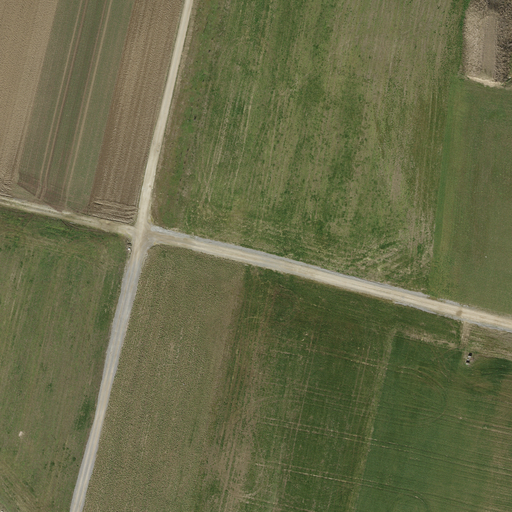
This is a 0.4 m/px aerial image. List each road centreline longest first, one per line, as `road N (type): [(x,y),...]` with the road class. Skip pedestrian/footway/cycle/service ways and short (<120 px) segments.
road 1 (track): [(0,202),(142,236),(205,242),(511,321)]
road 2 (unknown): [(141,239),(72,511)]
road 3 (track): [(193,0),(141,239)]
road 4 (track): [(353,511),(393,294)]
